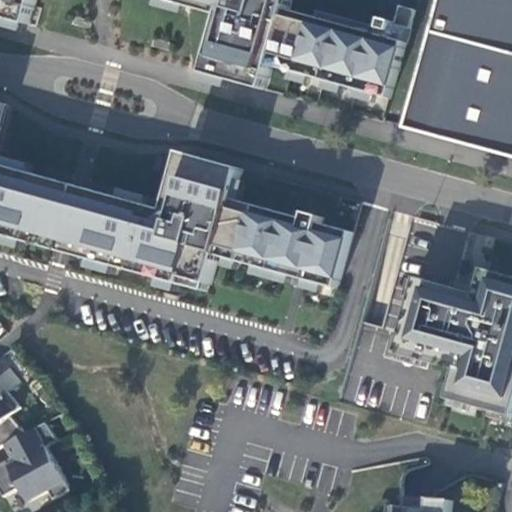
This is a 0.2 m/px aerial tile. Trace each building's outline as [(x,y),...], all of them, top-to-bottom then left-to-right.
[(30,25),(36,0),(0,0),(0,6),(5,8),(2,18),(30,25)] [(293,72),(393,100),(408,43),(393,38),(382,35),(289,10),(291,0),(164,0),(193,8),(222,16),(206,74),(235,82),(237,72),(269,80),(273,67),(276,55),(296,60),(293,72)] [(511,0),(456,0),(419,133),(511,158),(511,0)] [(397,23),(397,25),(412,29),(417,10),(402,6),(397,23)] [(386,20),(382,35),(393,38),(397,25),(397,23),(386,20)] [(273,67),(293,72),(296,60),(276,55),(273,67)] [(267,91),(269,80),(237,72),(235,82),(267,91)] [(0,128),(2,129),(8,105),(0,102),(0,128)] [(0,234),(29,242),(31,235),(55,242),(70,184),(0,164),(0,134),(2,129),(0,128),(0,234)] [(194,156),(184,153),(178,177),(188,180),(194,156)] [(169,211),(90,189),(74,247),(98,254),(96,261),(184,285),(186,278),(212,286),(220,257),(340,290),(355,233),(323,224),(325,218),(310,214),(308,220),(259,207),(257,217),(233,210),(244,170),(194,156),(188,180),(178,177),(169,211)] [(80,187),(70,184),(55,242),(64,244),(74,247),(90,189),(80,187)] [(55,242),(31,235),(29,242),(53,249),(55,242)] [(53,249),(63,252),(72,254),(74,247),(64,244),(55,242),(53,249)] [(98,254),(74,247),(72,254),(96,261),(98,254)] [(483,296),(422,279),(401,355),(434,363),(440,344),(467,352),(462,371),(454,400),(511,416),(511,276),(490,270),(483,296)] [(467,352),(440,344),(434,363),(462,371),(467,352)] [(13,416),(23,408),(8,390),(3,394),(0,390),(0,449),(7,445),(28,434),(13,416)] [(72,491),(48,447),(59,441),(48,423),(28,434),(7,445),(17,463),(11,466),(9,461),(0,466),(0,487),(5,497),(22,488),(30,502),(50,491),(55,500),(72,491)] [(431,510),(432,500),(410,498),(409,508),(431,510)] [(453,511),(454,502),(432,500),(431,510),(409,508),(400,507),(400,511),(453,511)]
